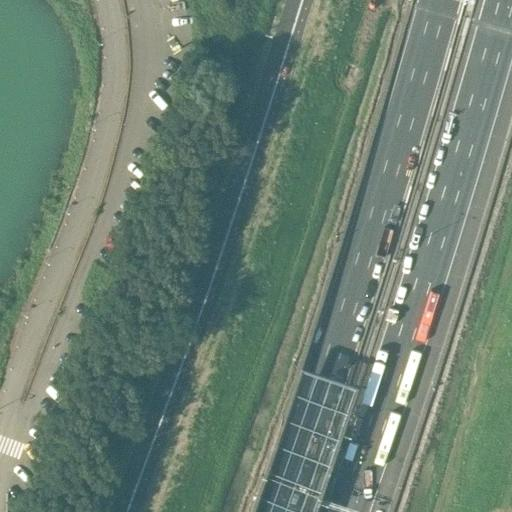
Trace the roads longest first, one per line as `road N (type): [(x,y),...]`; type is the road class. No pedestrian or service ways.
road 1 (unclassified): [(117,511),(295,0)]
road 2 (motorway): [(354,511),(455,204),(511,0)]
road 3 (motorway): [(437,0),(281,511)]
